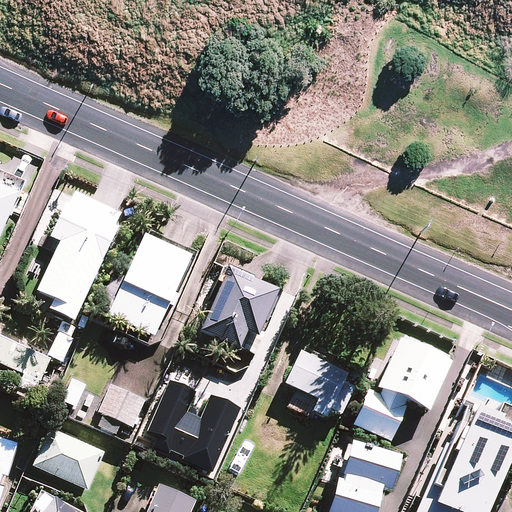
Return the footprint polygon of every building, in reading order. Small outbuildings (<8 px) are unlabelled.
[(0,233),(22,185),(0,175),(0,233)] [(114,229),(62,205),(46,239),(58,244),(35,293),(52,301),(47,311),(71,322),(114,229)] [(159,240),(131,227),(94,311),(156,338),(193,255),(159,240)] [(277,293),(224,271),(199,333),(252,355),(277,293)] [(70,341),(55,335),(46,357),(61,363),(70,341)] [(47,361),(0,339),(0,365),(22,376),(19,382),(34,389),(47,361)] [(447,364),(396,342),(374,393),(367,390),(352,426),(389,442),(406,403),(426,412),(447,364)] [(342,375),(299,353),(283,386),(295,392),(287,408),(321,425),(328,410),(339,415),(352,389),(338,382),(342,375)] [(511,407),(511,393),(478,378),(416,511),(482,511),(511,446),(511,415),(509,414),(511,407)] [(84,390),(85,387),(70,380),(59,402),(74,410),(84,390)] [(199,396),(172,384),(168,395),(195,406),(199,396)] [(143,401),(110,386),(98,413),(131,428),(143,401)] [(309,431),(285,420),(280,433),(303,443),(309,431)] [(102,453),(49,429),(32,468),(86,491),(102,453)] [(173,447),(144,433),(139,443),(168,457),(173,447)] [(0,493),(15,445),(0,440),(0,493)] [(396,458),(349,444),(338,481),(335,480),(325,511),(371,511),(378,489),(387,492),(396,458)] [(187,511),(192,503),(156,487),(145,511),(187,511)] [(68,511),(43,493),(32,508),(36,511),(68,511)]
